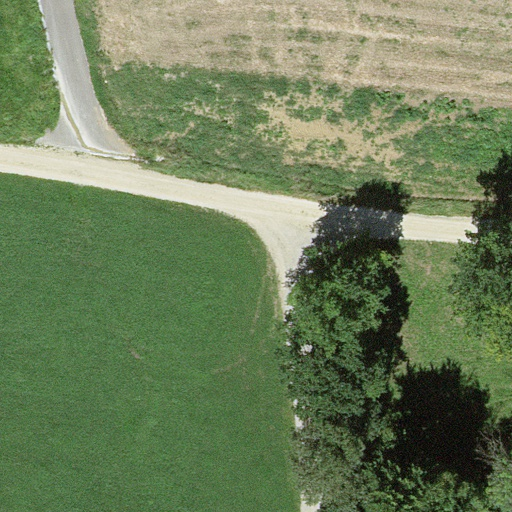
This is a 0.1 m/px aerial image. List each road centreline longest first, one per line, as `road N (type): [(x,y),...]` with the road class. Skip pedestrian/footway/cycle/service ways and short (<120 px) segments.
road 1 (track): [(314,511),(290,210),(511,236)]
road 2 (track): [(290,210),(97,167),(0,155)]
road 3 (track): [(97,167),(62,0)]
